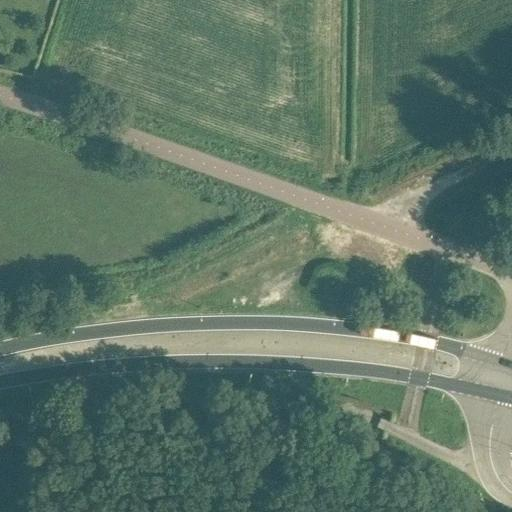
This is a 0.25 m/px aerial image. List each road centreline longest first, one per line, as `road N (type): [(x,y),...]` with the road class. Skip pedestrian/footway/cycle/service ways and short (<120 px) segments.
road 1 (unclassified): [(511,271),(0,96)]
road 2 (secondary): [(501,378),(459,349),(427,340),(285,324),(140,327),(0,349)]
road 3 (secondary): [(0,382),(87,368),(231,361),(378,370),(452,384),(501,378)]
